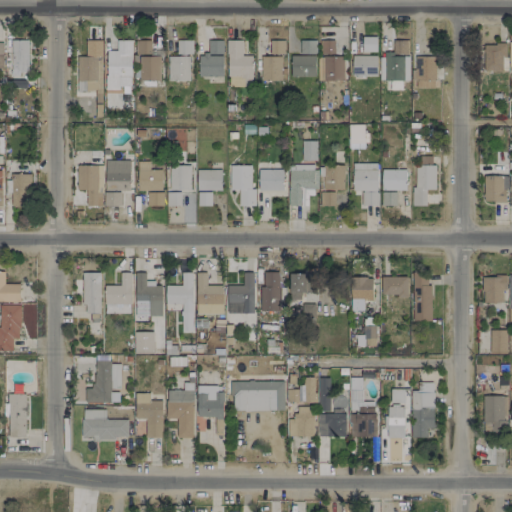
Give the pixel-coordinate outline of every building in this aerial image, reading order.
[(376,51),(376,37),(362,37),(362,52),(376,51)] [(28,39),(11,39),(10,74),(27,75),(28,39)] [(131,40),(116,40),(116,50),(106,50),(105,88),(130,88),(131,40)] [(135,40),(135,54),(151,54),(151,40),(135,40)] [(192,40),(176,40),(176,54),(191,55),(192,40)] [(222,76),(222,40),(207,40),(207,54),(198,54),(198,76),(222,76)] [(242,40),(226,40),(226,77),(243,78),(243,86),(251,86),(251,56),(242,55),(242,40)] [(284,40),(269,40),(269,54),(284,54),(284,40)] [(290,76),(314,76),(314,55),(316,55),(315,40),(299,40),(299,55),(290,55),(290,76)] [(319,40),(320,54),(334,54),(333,40),(319,40)] [(505,43),(482,44),(483,70),(501,70),(501,58),(506,58),(505,43)] [(408,56),(393,56),(393,52),(383,52),(384,83),(385,83),(386,89),(400,89),(400,82),(408,81),(408,56)] [(376,56),(352,55),(351,76),(376,76),(376,56)] [(159,81),(159,56),(139,56),(138,80),(159,81)] [(189,80),(189,56),(167,56),(167,80),(189,80)] [(280,81),(281,56),(261,56),(260,80),(280,81)] [(343,80),(343,56),(321,56),(322,81),(343,80)] [(435,56),(413,56),(413,80),(416,80),(416,88),(434,88),(435,56)] [(363,124),(347,124),(348,149),(363,148),(363,124)] [(301,160),(316,159),(315,140),(300,141),(301,160)] [(413,206),(425,205),(425,190),(434,189),(433,156),(419,156),(419,165),(412,165),(413,206)] [(161,169),(149,169),(149,161),(137,161),(137,191),(161,190),(161,169)] [(351,190),(360,190),(360,206),(376,206),(376,163),(352,163),(351,190)] [(315,165),(288,164),(287,205),(301,206),(301,194),(314,194),(315,165)] [(100,165),(77,165),(76,190),(85,190),(85,206),(99,206),(100,165)] [(190,165),(168,165),(168,191),(190,191),(190,165)] [(250,165),(229,165),(229,190),(238,190),(238,205),(254,206),(254,189),(250,189),(250,165)] [(343,165),(322,165),(322,190),(343,190),(343,165)] [(220,170),(196,169),(196,190),(220,190),(220,170)] [(282,169),(257,169),(258,190),(282,190),(282,169)] [(129,190),(129,170),(104,170),(104,192),(103,192),(103,206),(120,206),(119,190),(129,190)] [(405,170),(381,170),(380,190),(404,190),(405,170)] [(11,206),(30,206),(29,173),(10,174),(11,206)] [(483,175),(483,201),(505,202),(506,176),(483,175)] [(319,205),(333,206),(334,192),(319,191),(319,205)] [(163,192),(147,192),(146,206),(162,206),(163,192)] [(180,192),(166,192),(166,205),(180,206),(180,192)] [(197,206),(210,206),(211,192),(197,192),(197,206)] [(395,192),(380,192),(380,205),(395,205),(395,192)] [(0,301),(19,302),(19,284),(4,283),(4,272),(0,271),(0,301)] [(278,271),(260,272),(261,311),(278,310),(278,271)] [(99,313),(99,273),(82,272),(82,313),(99,313)] [(104,313),(129,313),(130,272),(120,272),(119,286),(104,285),(104,313)] [(164,286),(165,309),(179,309),(180,332),(192,332),(191,272),(181,272),(181,285),(164,286)] [(222,285),(206,285),(206,272),(194,272),(195,314),(222,313),(222,285)] [(253,272),(242,272),(242,285),(227,285),(226,313),(252,313),(253,272)] [(412,321),(430,321),(431,284),(426,284),(426,272),(413,272),(412,321)] [(145,273),(134,273),(135,317),(161,316),(160,283),(145,283),(145,273)] [(304,273),(289,273),(290,299),(305,298),(304,273)] [(306,292),(314,293),(314,274),(306,274),(306,292)] [(407,277),(380,276),(380,297),(406,297),(407,277)] [(505,276),(481,276),(482,302),(502,302),(502,290),(505,290),(505,276)] [(314,303),(301,304),(301,318),(314,318),(314,303)] [(19,305),(0,304),(0,350),(12,350),(12,338),(19,338),(19,305)] [(375,346),(375,325),(362,325),(362,345),(375,346)] [(489,353),(506,354),(506,329),(489,329),(489,353)] [(120,362),(93,362),(93,388),(85,388),(85,402),(110,402),(110,388),(120,388),(120,362)] [(314,377),(303,377),(303,388),(291,389),(291,399),(314,399),(314,377)] [(329,378),(318,378),(318,410),(328,411),(329,378)] [(361,400),(360,378),(349,378),(350,401),(361,400)] [(283,381),(231,381),(231,410),(283,410),(283,381)] [(410,390),(410,437),(426,437),(426,428),(432,428),(433,382),(416,382),(416,391),(410,390)] [(196,417),(222,417),(223,388),(197,387),(196,417)] [(403,388),(388,389),(389,415),(384,415),(385,438),(403,437),(403,388)] [(192,390),(165,390),(166,419),(176,418),(176,438),(192,437),(192,390)] [(25,394),(7,393),(6,436),(25,437),(25,394)] [(161,401),(149,401),(149,393),(134,393),(133,419),(145,419),(145,437),(161,437),(161,401)] [(505,433),(504,396),(481,396),(482,434),(505,433)] [(315,407),(294,406),(294,419),(287,418),(286,436),(314,436),(315,407)] [(376,436),(375,406),(357,406),(358,413),(349,414),(349,437),(376,436)] [(127,438),(127,419),(104,419),(104,409),(81,409),(81,438),(127,438)] [(317,413),(317,437),(345,437),(345,413),(317,413)]
